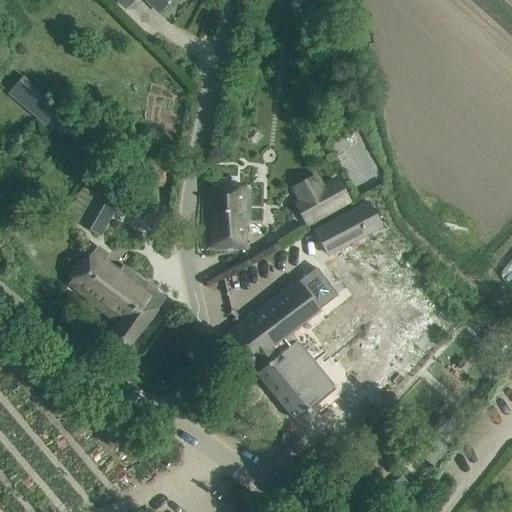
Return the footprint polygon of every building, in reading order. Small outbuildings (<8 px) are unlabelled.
[(144,0),(157,13),(169,0),(144,0)] [(314,15),(314,0),(290,0),(290,14),(314,15)] [(23,77),(9,92),(61,141),(74,126),(23,77)] [(92,175),(71,210),(82,216),(78,222),(99,235),(123,193),(92,175)] [(203,178),(200,249),(248,251),(249,190),(233,189),(233,179),(203,178)] [(336,179),(298,198),(310,222),(348,203),(336,179)] [(322,228),(315,231),(327,255),(365,235),(364,234),(352,212),(322,228)] [(391,268),(404,274),(415,251),(401,245),(391,268)] [(92,253),(67,286),(117,323),(104,340),(122,354),(165,299),(122,267),(118,272),(92,253)] [(417,288),(434,267),(419,256),(403,277),(417,288)] [(296,282),(228,334),(256,371),(288,345),(282,337),(318,310),(296,282)] [(256,371),(255,372),(295,421),(333,389),(294,340),(288,345),(256,371)]
